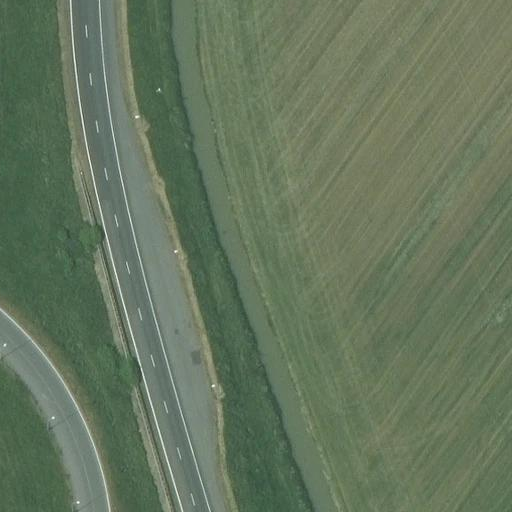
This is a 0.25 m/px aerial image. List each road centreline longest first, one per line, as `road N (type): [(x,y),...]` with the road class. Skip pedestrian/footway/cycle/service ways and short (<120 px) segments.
road 1 (motorway): [(199,511),(117,215),(87,0)]
road 2 (motorway): [(0,316),(35,350),(67,402),(94,465),(103,511)]
